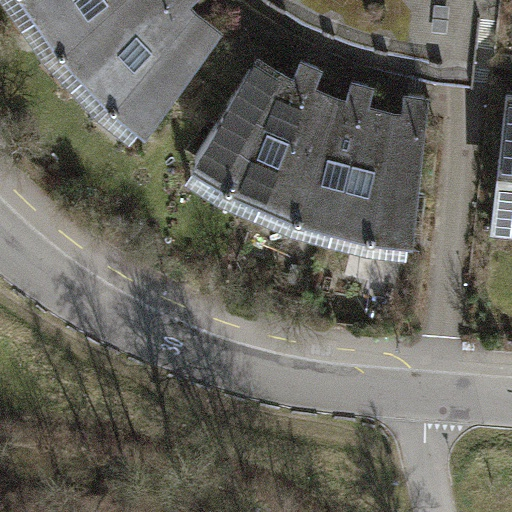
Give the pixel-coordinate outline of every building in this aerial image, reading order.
[(13,0),(27,24),(59,0),(13,0)] [(59,0),(27,24),(75,86),(166,0),(59,0)] [(166,0),(75,86),(136,143),(226,32),(195,6),(202,0),(166,0)] [(292,79),(257,59),(188,177),(262,216),(316,92),(326,73),(302,60),(292,79)] [(349,103),(316,92),(262,216),(337,238),(367,110),(374,91),(355,85),(349,103)] [(511,87),(499,229),(511,229),(511,87)] [(407,117),(367,110),(337,238),(414,251),(435,105),(410,100),(407,117)]
